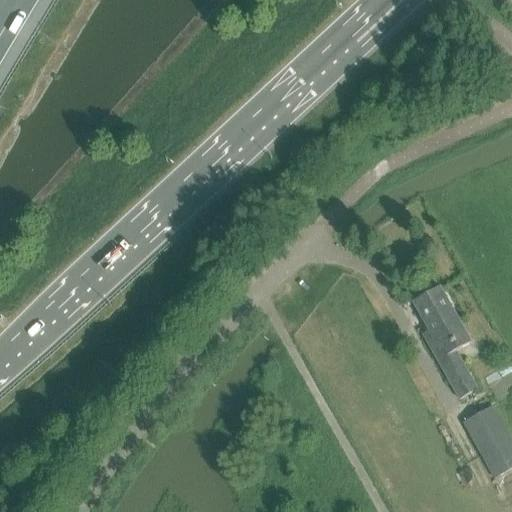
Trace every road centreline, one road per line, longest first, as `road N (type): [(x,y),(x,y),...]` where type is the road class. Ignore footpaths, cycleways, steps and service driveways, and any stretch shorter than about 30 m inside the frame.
road 1 (motorway): [(0,363),(391,0)]
road 2 (unclassified): [(74,511),(144,405),(255,279),(382,168)]
